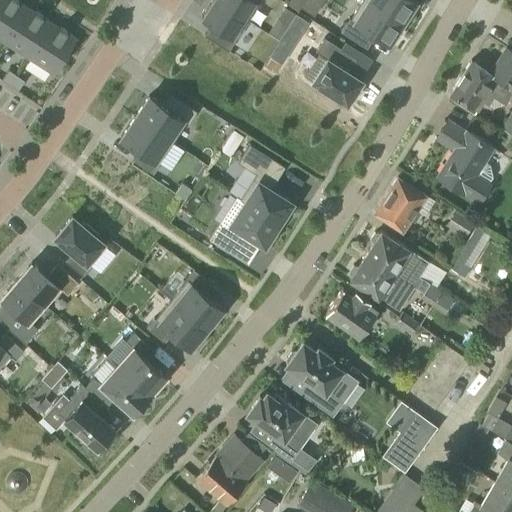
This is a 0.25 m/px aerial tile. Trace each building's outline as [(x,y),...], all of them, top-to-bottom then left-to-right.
[(26,6),(15,0),(0,0),(0,39),(3,41),(26,6)] [(214,0),(211,0),(201,17),(211,24),(204,35),(228,51),(247,21),(214,0)] [(255,0),(214,0),(247,21),(259,2),(255,0)] [(388,44),(402,22),(367,0),(361,0),(350,18),(349,18),(340,31),(366,48),(375,35),(388,44)] [(367,0),(402,22),(416,0),(415,0),(367,0)] [(50,22),(26,6),(3,41),(28,57),(50,22)] [(50,22),(28,57),(53,73),(75,38),(50,22)] [(318,53),(304,75),(322,87),(321,90),(335,99),(337,96),(347,103),(348,100),(351,102),(362,84),(359,83),(361,80),(348,72),(356,58),(324,37),(315,51),(318,53)] [(508,97),(509,98),(511,99),(511,53),(505,49),(490,74),(489,74),(505,84),(500,91),(509,97),(508,97)] [(489,74),(490,74),(470,62),(449,95),(477,112),(482,103),(486,106),(492,97),(505,105),(509,98),(508,97),(509,97),(500,91),(505,84),(489,74)] [(10,85),(16,76),(8,70),(2,80),(10,85)] [(24,81),(16,76),(10,85),(18,91),(24,81)] [(169,93),(162,104),(149,95),(134,116),(172,142),(186,122),(188,123),(196,111),(169,93)] [(511,133),(511,111),(501,127),(511,133)] [(158,163),(172,142),(134,116),(120,137),(139,151),(133,160),(153,174),(160,164),(158,163)] [(479,202),(492,183),(489,181),(493,176),(490,164),(484,160),(493,147),(465,129),(446,117),(433,138),(451,150),(435,176),(463,194),(464,192),(479,202)] [(255,173),(239,198),(236,195),(235,196),(278,224),(292,202),(270,188),(284,166),(249,144),(237,162),(255,173)] [(402,231),(424,196),(396,178),(374,213),(402,231)] [(264,245),(278,224),(235,196),(208,238),(229,252),(243,231),(264,245)] [(465,236),(474,222),(454,210),(445,224),(465,236)] [(64,260),(83,276),(91,266),(89,265),(106,245),(97,237),(99,235),(86,224),(84,226),(71,216),(54,236),(72,251),(64,260)] [(449,269),(463,278),(491,236),(476,226),(449,269)] [(375,232),(369,241),(372,243),(364,255),(413,286),(423,291),(429,282),(418,276),(428,260),(380,231),(378,234),(375,232)] [(413,286),(364,255),(356,267),(352,266),(347,273),(350,277),(348,280),(376,298),(377,297),(398,310),(413,286)] [(47,276),(31,262),(15,280),(46,306),(61,289),(67,295),(78,282),(57,264),(47,276)] [(204,293),(212,284),(193,269),(185,278),(187,279),(171,299),(206,328),(222,308),(204,293)] [(0,297),(30,324),(46,306),(15,280),(0,297)] [(325,312),(326,313),(326,317),(334,322),(338,321),(358,336),(377,309),(367,302),(369,300),(351,287),(347,292),(342,289),(325,312)] [(190,348),(206,328),(171,299),(155,319),(153,318),(146,327),(164,342),(172,333),(190,348)] [(491,336),(499,323),(478,309),(470,322),(491,336)] [(23,326),(15,335),(23,342),(31,332),(23,326)] [(116,363),(149,392),(165,374),(144,356),(152,347),(133,330),(125,339),(131,346),(116,363)] [(0,364),(9,355),(15,359),(23,350),(5,333),(0,338),(0,364)] [(434,408),(469,359),(443,340),(408,389),(434,408)] [(315,352),(302,342),(296,351),(291,352),(286,359),(287,364),(286,365),(309,382),(301,393),(332,416),(341,403),(326,392),(341,370),(329,361),(331,358),(318,349),(315,352)] [(150,393),(149,392),(116,363),(116,364),(106,356),(90,374),(92,376),(84,386),(100,400),(103,402),(111,393),(133,412),(150,393)] [(57,361),(51,367),(61,376),(66,369),(57,361)] [(93,408),(100,400),(84,386),(82,383),(57,412),(64,417),(64,418),(68,421),(66,423),(84,439),(86,437),(97,447),(114,427),(93,408)] [(290,459),(316,424),(274,394),(272,397),(266,393),(262,399),(259,396),(247,413),(276,434),(269,444),(290,459)] [(504,437),(511,424),(498,417),(507,402),(491,393),(475,421),(504,437)] [(404,471),(437,425),(414,409),(381,455),(404,471)] [(243,480),(244,480),(262,459),(234,435),(216,456),(215,455),(195,478),(226,504),(245,482),(243,480)] [(495,483),(511,493),(511,442),(504,438),(496,451),(509,459),(495,483)] [(470,480),(476,470),(460,461),(454,471),(470,480)] [(310,511),(349,511),(353,505),(311,480),(297,504),(310,511)] [(511,511),(511,493),(495,483),(481,508),(474,503),(468,511),(511,511)] [(407,511),(413,503),(400,494),(386,511),(407,511)] [(270,511),(271,501),(256,499),(254,511),(270,511)]
